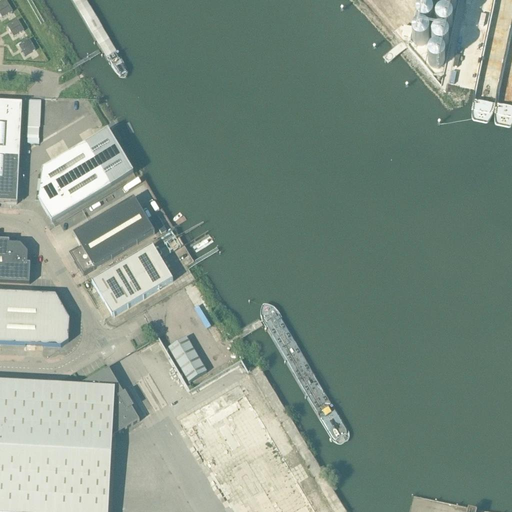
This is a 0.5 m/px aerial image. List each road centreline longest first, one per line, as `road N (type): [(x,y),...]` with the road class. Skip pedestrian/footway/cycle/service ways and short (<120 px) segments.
road 1 (unclassified): [(0,222),(37,228),(100,342),(54,369)]
road 2 (unknown): [(100,342),(206,511)]
